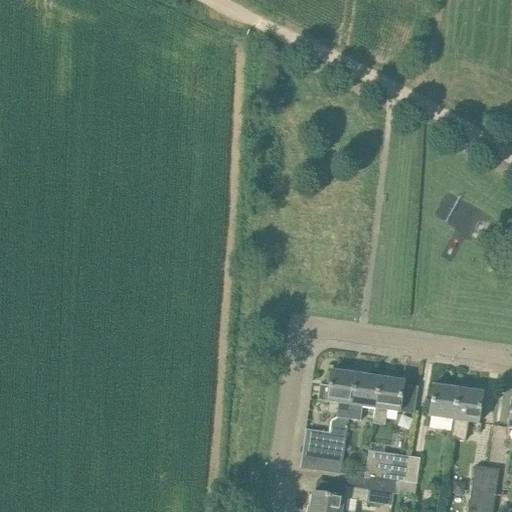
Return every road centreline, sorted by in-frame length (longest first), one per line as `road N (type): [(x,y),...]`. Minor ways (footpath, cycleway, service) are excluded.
road 1 (track): [(511,158),(205,0)]
road 2 (residential): [(511,356),(310,329),(298,337)]
road 3 (residential): [(269,511),(298,337)]
